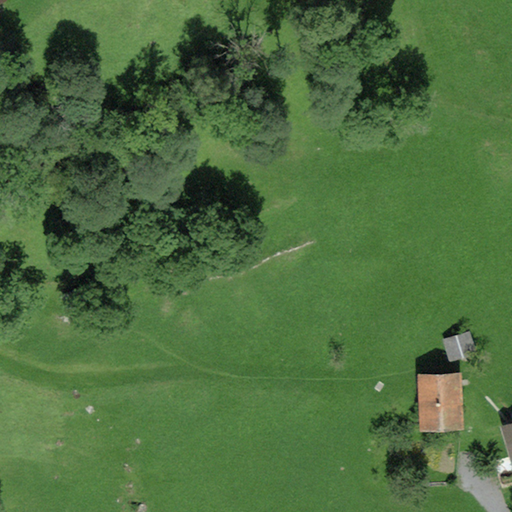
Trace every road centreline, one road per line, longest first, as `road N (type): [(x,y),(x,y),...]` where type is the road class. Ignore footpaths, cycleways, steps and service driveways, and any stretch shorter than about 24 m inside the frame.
road 1 (track): [(400,384),(201,370),(59,382),(0,360)]
road 2 (track): [(500,505),(455,509),(370,488),(356,461),(353,380)]
